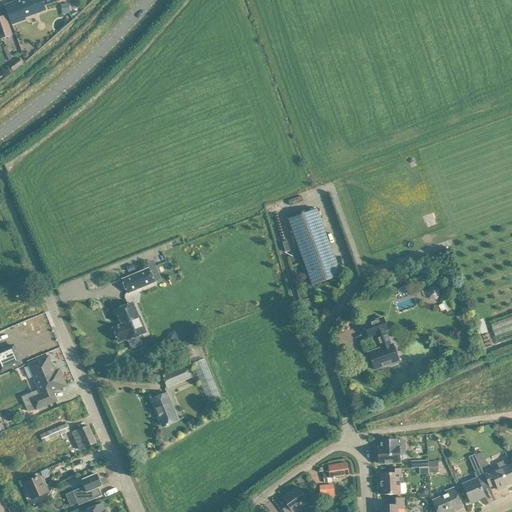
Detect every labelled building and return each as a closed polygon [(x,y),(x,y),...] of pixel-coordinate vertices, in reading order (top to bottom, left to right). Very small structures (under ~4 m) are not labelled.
[(46,12),(41,0),(23,0),(20,1),(19,0),(18,0),(4,5),(11,25),(46,12)] [(69,4),(61,4),(62,14),(69,13),(69,4)] [(0,39),(12,35),(5,15),(0,17),(0,39)] [(0,72),(0,76),(3,80),(14,72),(9,66),(0,72)] [(288,219),(312,286),(341,275),(317,209),(288,219)] [(133,264),(126,267),(128,273),(135,270),(133,264)] [(128,291),(154,281),(154,280),(156,279),(152,268),(123,279),(128,291)] [(191,304),(195,283),(175,280),(172,301),(191,304)] [(431,286),(426,292),(428,299),(436,300),(441,295),(438,288),(431,286)] [(122,325),(114,329),(119,341),(127,338),(128,339),(145,333),(133,304),(116,311),(122,325)] [(183,307),(183,327),(203,328),(203,307),(183,307)] [(394,345),(393,342),(391,343),(387,332),(389,331),(384,317),(363,324),(369,338),(376,336),(380,348),(367,352),(374,371),(389,365),(389,367),(399,364),(398,362),(400,361),(396,352),(399,351),(396,344),(394,345)] [(483,319),(477,321),(479,328),(486,326),(483,319)] [(13,346),(0,351),(0,370),(1,372),(21,363),(13,346)] [(211,356),(200,359),(214,399),(224,395),(211,356)] [(29,366),(24,368),(29,378),(33,377),(40,393),(31,397),(36,409),(47,404),(56,401),(52,391),(65,385),(59,370),(54,372),(51,365),(52,363),(52,361),(51,360),(49,359),(48,357),(39,361),(28,365),(29,366)] [(185,365),(162,375),(167,387),(191,378),(185,365)] [(167,394),(153,400),(151,400),(162,427),(166,425),(167,427),(169,426),(169,425),(178,421),(167,394)] [(40,435),(43,442),(70,431),(66,423),(40,435)] [(88,426),(78,431),(72,433),(79,449),(80,450),(96,443),(88,426)] [(70,455),(77,452),(70,437),(63,440),(70,455)] [(379,464),(401,462),(400,455),(403,455),(406,452),(405,440),(381,441),(382,447),(379,448),(379,464)] [(475,455),(481,468),(487,465),(482,452),(475,455)] [(499,469),(485,476),(486,477),(490,486),(496,484),(498,489),(501,488),(500,487),(511,482),(511,473),(511,472),(508,465),(507,466),(505,460),(496,463),(499,469)] [(328,478),(349,475),(347,463),(328,466),(323,467),(325,484),(328,483),(328,478)] [(381,495),(400,494),(400,493),(405,493),(406,492),(406,485),(404,483),(400,483),(399,478),(401,477),(401,469),(398,469),(388,469),(389,473),(380,474),(381,495)] [(474,473),(476,479),(463,485),(467,493),(471,503),(485,496),(482,491),(490,488),(482,469),(474,473)] [(85,486),(73,491),(78,503),(79,506),(102,496),(98,487),(101,486),(96,474),(87,478),(82,480),(85,486)] [(21,487),(25,485),(32,500),(50,492),(46,483),(44,483),(40,475),(32,479),(30,475),(19,481),(21,487)] [(333,485),(320,486),(321,496),(330,496),(330,495),(334,495),(333,485)] [(282,509),(284,511),(293,511),(294,511),(293,511),(308,501),(298,487),(282,498),(287,506),(282,509)] [(433,501),(436,509),(437,511),(448,511),(449,511),(461,506),(454,488),(446,492),(447,495),(433,501)] [(397,511),(398,509),(404,509),(403,498),(397,499),(387,499),(388,506),(382,506),(381,511),(397,511)]
